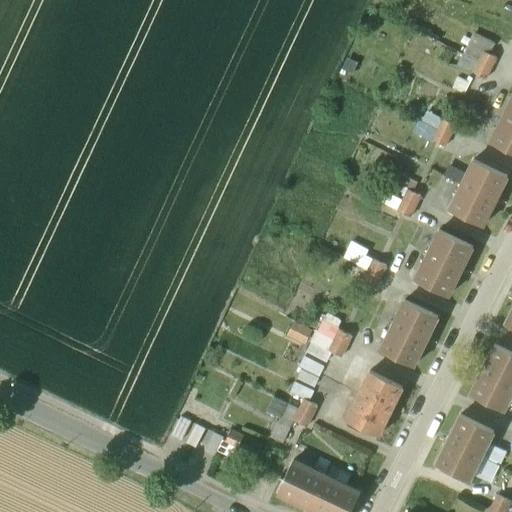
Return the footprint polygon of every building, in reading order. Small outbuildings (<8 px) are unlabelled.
[(494,42),(476,33),(471,43),(489,52),(494,42)] [(497,57),(485,51),(474,72),(487,78),(497,57)] [(511,98),(491,141),(511,151),(511,98)] [(443,118),(433,139),(446,145),(456,124),(443,118)] [(507,176),(474,159),(450,208),(483,224),(507,176)] [(421,194),(409,188),(398,209),(411,216),(421,194)] [(473,246),(440,229),(416,278),(449,294),(473,246)] [(387,264),(374,258),(364,279),(376,285),(387,264)] [(438,316),(405,300),(381,348),(414,365),(438,316)] [(297,320),(291,334),(309,342),(315,329),(297,320)] [(352,334),(339,328),(329,349),(332,351),(342,356),(352,334)] [(329,349),(312,341),(308,351),(327,361),(332,351),(329,349)] [(511,393),(511,352),(495,344),(471,393),(504,409),(511,393)] [(404,386),(370,370),(347,418),(380,435),(404,386)] [(305,398),(295,419),(307,425),(318,404),(305,398)] [(494,430),(461,414),(437,463),(470,479),(494,430)] [(196,423),(186,442),(196,447),(205,428),(196,423)] [(243,436),(231,429),(225,441),(238,447),(243,436)] [(349,511),(360,492),(294,460),(278,493),(318,511),(349,511)] [(498,493),(488,511),(504,511),(506,510),(511,500),(498,493)]
